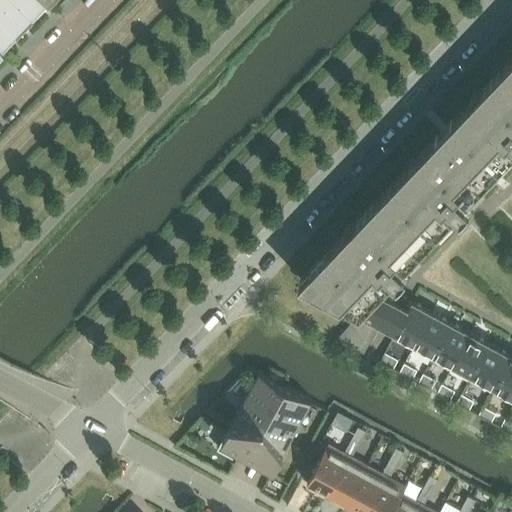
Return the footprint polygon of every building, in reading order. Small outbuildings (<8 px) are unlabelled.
[(29,15),(12,0),(0,0),(0,17),(14,31),(29,15)] [(43,0),(12,0),(29,15),(43,0)] [(0,45),(14,31),(0,17),(0,45)] [(500,167),(511,154),(511,56),(451,121),(500,167)] [(445,127),(438,135),(486,181),(493,174),(500,167),(451,121),(445,127)] [(486,181),(438,135),(300,279),(361,313),(380,323),(381,323),(395,298),(384,288),(394,278),(398,282),(408,272),(403,268),(457,212),(461,216),(471,206),(466,202),(486,181)] [(392,337),(414,348),(433,312),(413,301),(396,332),(395,331),(392,337)] [(414,348),(434,359),(454,323),(433,312),(414,348)] [(361,313),(338,337),(355,347),(362,351),(365,352),(380,323),(361,313)] [(434,359),(455,371),(474,335),(454,323),(434,359)] [(473,374),(478,377),(495,346),(474,335),(455,371),(470,379),(473,374)] [(511,362),(511,355),(495,346),(478,377),(498,388),(511,362)] [(394,367),(398,359),(385,352),(381,360),(394,367)] [(511,362),(498,388),(511,395),(511,362)] [(400,370),(413,378),(417,370),(404,363),(400,370)] [(259,371),(218,447),(237,458),(242,449),(275,467),(312,400),(259,371)] [(419,381),(432,388),(436,380),(423,373),(419,381)] [(438,391),(451,398),(455,390),(442,383),(438,391)] [(457,401),(470,409),(474,401),(461,394),(457,401)] [(479,414),(492,421),(496,413),(483,406),(479,414)] [(511,431),(511,421),(505,418),(501,426),(511,431)] [(204,419),(200,426),(207,430),(211,423),(204,419)] [(213,425),(209,433),(216,436),(220,429),(213,425)] [(328,443),(308,480),(327,491),(362,428),(358,426),(344,452),(328,443)] [(352,456),(366,430),(362,428),(327,491),(346,501),(367,464),(352,456)] [(396,446),(382,473),(367,464),(346,501),(365,511),(400,448),(396,446)] [(390,477),(404,451),(400,448),(365,511),(366,511),(389,511),(405,485),(390,477)] [(402,493),(406,486),(405,485),(389,511),(414,511),(434,476),(430,474),(416,500),(402,493)] [(437,511),(424,505),(438,478),(434,476),(414,511),(437,511)] [(468,495),(458,511),(464,511),(472,497),(468,495)] [(468,511),(476,499),(472,497),(464,511),(468,511)]
